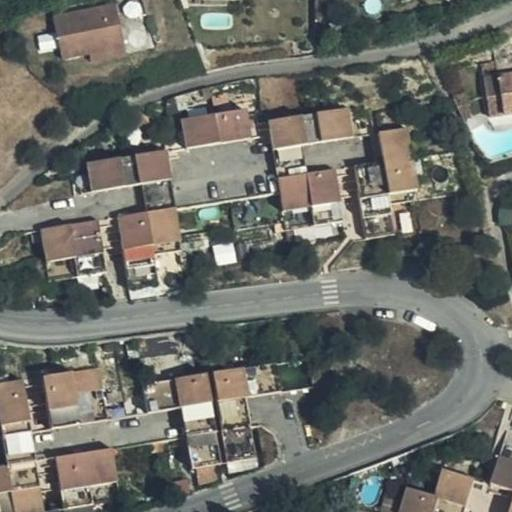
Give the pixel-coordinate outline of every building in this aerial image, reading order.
[(60,60),(89,54),(124,47),(114,5),(52,17),(60,60)] [(124,47),(89,54),(90,63),(125,56),(124,47)] [(511,60),(496,62),(498,77),(483,79),(487,118),(511,115),(511,60)] [(498,77),(496,62),(482,64),(483,79),(498,77)] [(472,119),(463,93),(453,97),(464,122),(472,119)] [(228,103),(227,94),(211,97),(213,107),(228,103)] [(266,122),(271,151),(300,146),(353,138),(349,110),(266,122)] [(249,140),(245,111),(179,121),(183,150),(249,140)] [(511,115),(487,118),(488,130),(511,127),(511,115)] [(417,191),(407,130),(377,134),(382,164),(354,168),(365,239),(393,235),(386,196),(417,191)] [(300,146),(271,151),(276,179),(305,175),(300,146)] [(90,194),(141,186),(170,182),(166,152),(86,164),(90,194)] [(305,175),(276,179),(283,231),(341,223),(333,171),(305,175)] [(170,182),(141,186),(145,214),(174,209),(170,182)] [(174,209),(145,214),(117,218),(128,290),(157,287),(152,256),(180,251),(174,209)] [(40,230),(45,267),(47,281),(104,273),(96,221),(40,230)] [(47,281),(45,267),(32,269),(34,283),(47,281)] [(308,360),(212,375),(226,464),(254,460),(245,399),(312,388),(308,360)] [(107,421),(99,368),(41,378),(50,430),(107,421)] [(219,466),(205,376),(141,387),(145,415),(181,409),(191,471),(219,466)] [(0,511),(42,511),(22,381),(0,384),(0,433),(5,467),(0,467),(0,511)] [(119,501),(111,450),(55,459),(63,510),(119,501)] [(511,511),(511,462),(498,458),(490,486),(511,492),(511,504),(509,511),(511,511)] [(465,511),(475,481),(443,472),(435,498),(409,491),(402,511),(465,511)]
